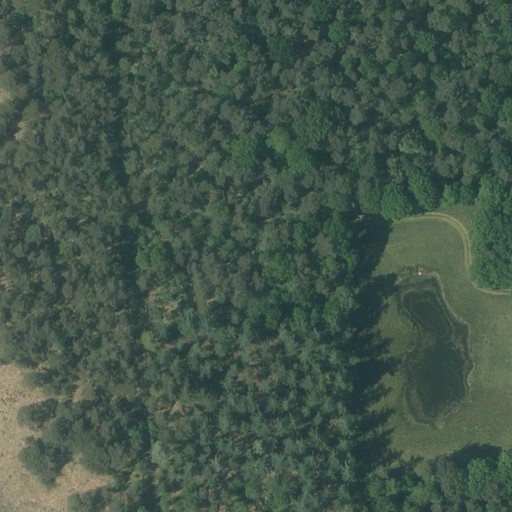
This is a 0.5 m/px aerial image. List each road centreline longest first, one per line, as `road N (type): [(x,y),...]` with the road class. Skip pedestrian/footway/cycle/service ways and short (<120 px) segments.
road 1 (track): [(149,474),(109,0)]
road 2 (track): [(511,324),(349,207),(337,0)]
road 3 (track): [(151,511),(149,474),(353,464)]
